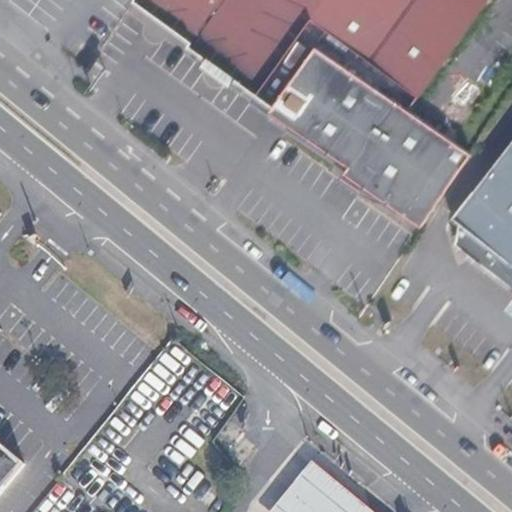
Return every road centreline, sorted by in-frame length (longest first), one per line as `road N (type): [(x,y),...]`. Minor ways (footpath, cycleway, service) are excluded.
road 1 (secondary): [(511,491),(0,73)]
road 2 (secondary): [(0,127),(465,511)]
